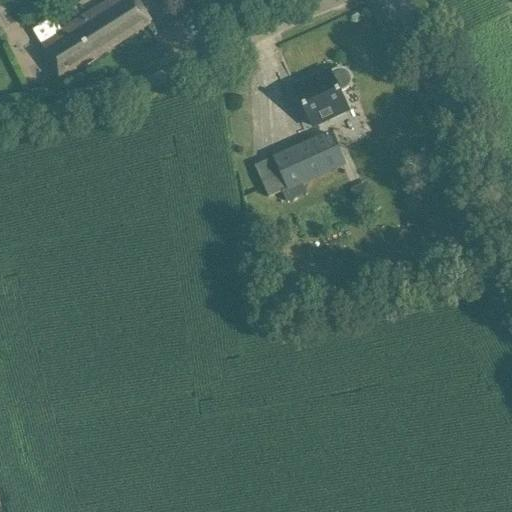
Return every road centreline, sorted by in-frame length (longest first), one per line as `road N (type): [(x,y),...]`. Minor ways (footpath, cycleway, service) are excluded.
road 1 (unclassified): [(0,130),(122,102),(358,0)]
road 2 (unclassified): [(511,247),(384,0)]
